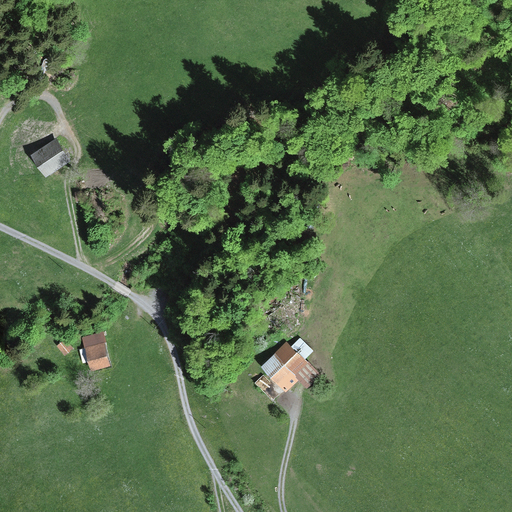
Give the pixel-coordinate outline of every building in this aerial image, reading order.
[(73,157),(57,136),(32,154),(47,175),(73,157)] [(105,330),(83,336),(93,370),(113,364),(107,341),(108,341),(105,330)] [(288,341),(263,363),(287,389),(301,378),(309,387),(322,375),(306,359),(315,350),(301,336),(293,345),(288,341)] [(74,348),(66,338),(58,345),(66,355),(74,348)] [(258,382),(266,390),(271,385),(263,377),(258,382)]
